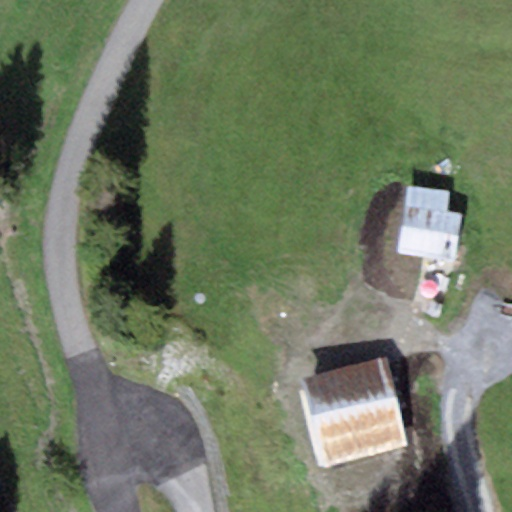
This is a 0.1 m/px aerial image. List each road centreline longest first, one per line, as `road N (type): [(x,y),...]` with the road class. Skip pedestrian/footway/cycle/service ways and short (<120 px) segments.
road 1 (track): [(150,0),(106,111),(101,425),(119,511)]
road 2 (track): [(198,511),(182,452),(146,426),(101,425)]
